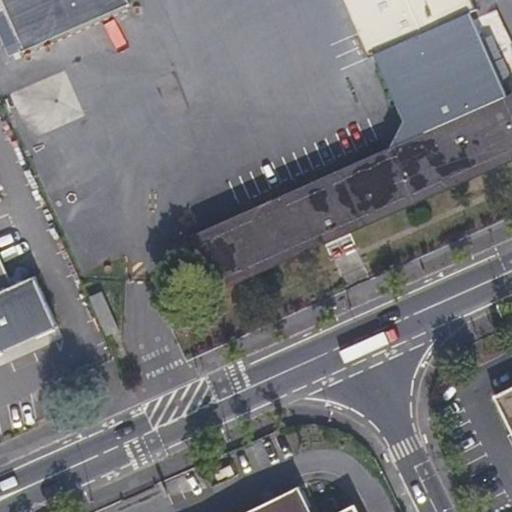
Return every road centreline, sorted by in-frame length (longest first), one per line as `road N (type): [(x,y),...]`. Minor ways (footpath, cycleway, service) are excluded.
road 1 (secondary): [(353,342),(0,499)]
road 2 (unclassified): [(436,511),(353,342)]
road 3 (secondary): [(511,271),(353,342)]
